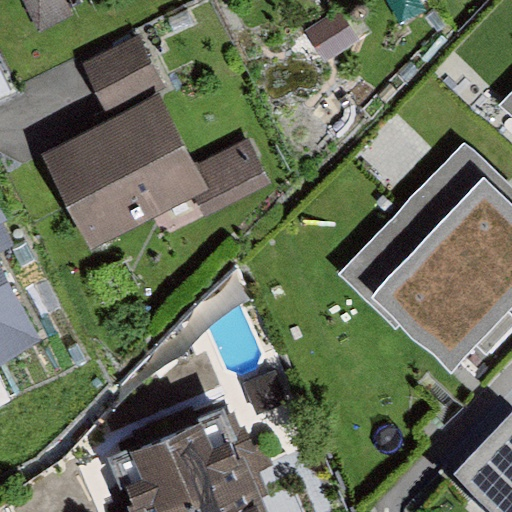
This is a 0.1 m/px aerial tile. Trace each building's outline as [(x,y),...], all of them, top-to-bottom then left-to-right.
[(421,0),(387,0),(399,21),(425,7),(421,0)] [(138,28),(81,53),(102,99),(159,74),(138,28)] [(511,80),(499,94),(511,107),(511,80)] [(162,85),(40,145),(88,241),(193,189),(206,214),(271,181),(247,133),(198,158),(162,85)] [(511,179),(463,132),(396,198),(502,297),(511,287),(511,179)] [(450,352),(502,297),(396,198),(337,262),(395,317),(403,308),(450,352)] [(0,200),(0,349),(40,329),(0,250),(0,234),(14,227),(0,200)] [(275,369),(245,382),(258,413),(289,400),(275,369)] [(105,442),(134,511),(252,463),(233,418),(213,426),(204,402),(105,442)] [(511,511),(511,429),(456,487),(482,511),(511,511)] [(272,511),(252,463),(134,511),(133,511),(272,511)]
